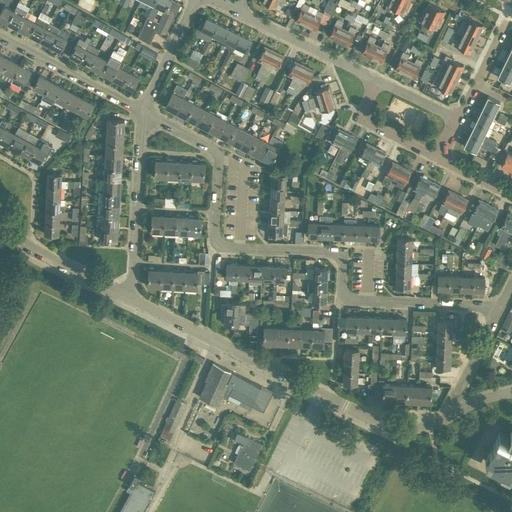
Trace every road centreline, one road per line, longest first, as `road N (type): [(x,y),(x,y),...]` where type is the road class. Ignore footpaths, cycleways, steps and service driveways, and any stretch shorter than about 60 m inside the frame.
road 1 (residential): [(497,307),(354,302),(342,295),(342,264),(324,252),(217,246),(223,155),(139,109)]
road 2 (unclassified): [(130,300),(385,428),(443,420)]
road 3 (residential): [(130,300),(139,109)]
road 4 (residential): [(139,109),(0,34)]
road 5 (residential): [(375,77),(237,10)]
road 6 (unclassified): [(0,224),(130,300)]
road 7 (residential): [(438,162),(367,126),(361,113),(375,77)]
road 8 (residential): [(443,420),(497,307)]
road 9 (residential): [(139,109),(193,0)]
road 10 (residential): [(459,118),(511,9)]
